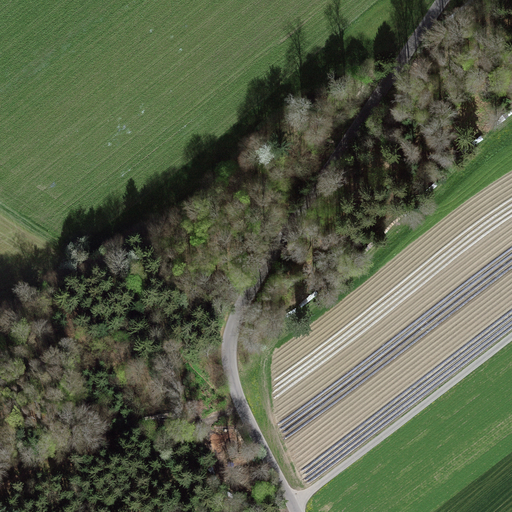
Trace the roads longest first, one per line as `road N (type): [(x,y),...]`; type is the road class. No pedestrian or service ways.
road 1 (unclassified): [(292,505),(232,383),(231,325),(442,0)]
road 2 (unclassified): [(292,505),(511,337)]
road 3 (track): [(238,399),(0,490)]
road 4 (track): [(0,312),(81,277),(84,266),(0,208)]
road 5 (track): [(292,505),(241,495),(220,472),(202,418)]
